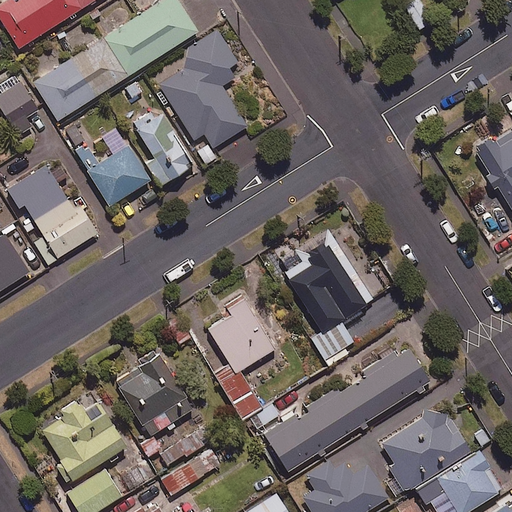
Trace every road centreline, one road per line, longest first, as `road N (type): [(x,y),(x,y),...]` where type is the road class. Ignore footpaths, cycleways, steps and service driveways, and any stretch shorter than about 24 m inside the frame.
road 1 (unclassified): [(0,358),(358,129)]
road 2 (residential): [(358,129),(511,371)]
road 3 (unclassified): [(358,129),(511,31)]
road 4 (residential): [(274,0),(358,129)]
